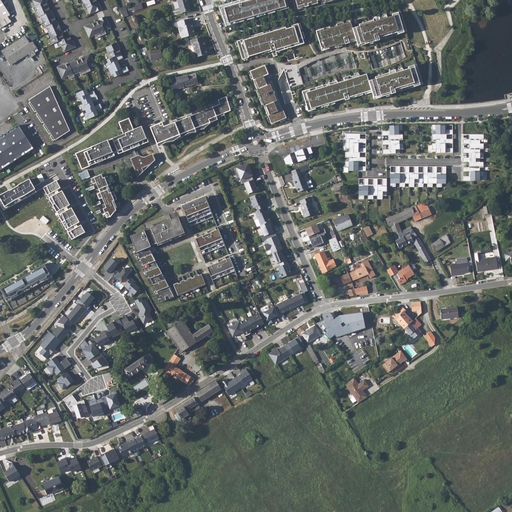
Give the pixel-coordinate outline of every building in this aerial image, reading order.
[(0,0),(0,28),(11,22),(8,17),(10,16),(0,0)] [(33,0),(36,6),(33,8),(37,18),(40,17),(43,22),(41,23),(43,28),(46,27),(51,39),(48,40),(51,45),(56,42),(59,47),(62,46),(64,52),(76,47),(74,43),(73,44),(70,36),(64,39),(61,32),(62,31),(59,24),(58,24),(53,14),(52,14),(45,0),(33,0)] [(95,11),(101,8),(100,5),(99,5),(96,0),(81,0),(84,3),(82,4),(84,9),(87,8),(90,14),(95,11)] [(189,5),(187,0),(177,0),(179,9),(176,10),(175,11),(176,14),(177,15),(191,11),(189,5)] [(227,20),(229,25),(244,21),(243,19),(247,18),(247,20),(254,18),(254,16),(267,12),(268,14),(275,12),(275,10),(278,9),(278,11),(289,8),(286,0),(251,0),(249,1),(248,0),(244,0),(228,5),(229,7),(223,8),(226,15),(223,16),(225,20),(227,20)] [(142,3),(131,6),(132,12),(143,8),(142,3)] [(220,7),(223,16),(226,15),(223,8),(229,7),(228,5),(220,7)] [(102,18),(106,16),(102,8),(101,8),(95,11),(99,20),(102,19),(102,18)] [(126,8),(120,9),(123,17),(128,16),(126,8)] [(398,13),(404,32),(406,32),(400,12),(398,13)] [(404,32),(398,13),(393,14),(393,16),(387,18),(386,16),(379,18),(379,20),(373,22),(373,20),(359,24),(359,26),(352,28),(350,22),(343,24),(337,26),(323,30),(323,28),(318,30),(316,31),(322,51),(324,51),(329,49),(329,48),(335,46),(335,47),(345,44),(345,45),(349,43),(348,41),(355,39),(357,45),(364,43),(365,44),(375,41),(379,40),(378,38),(384,36),(385,38),(392,36),(392,34),(398,32),(399,34),(404,32)] [(111,28),(106,16),(102,18),(102,19),(99,20),(88,26),(88,24),(84,26),(89,38),(95,35),(96,38),(106,33),(105,31),(111,28)] [(192,19),(174,23),(175,29),(181,27),(183,32),(180,33),(182,39),(196,35),(194,29),(192,30),(191,25),(194,24),(192,19)] [(276,52),(304,43),(303,39),(305,38),(303,32),(301,33),(298,24),(292,26),(292,27),(286,29),(286,28),(264,34),(263,33),(249,37),(249,39),(243,40),(243,39),(237,41),(242,60),(249,58),(248,57),(268,51),(269,52),(272,52),(273,57),(277,55),(276,52)] [(263,33),(264,34),(286,28),(285,26),(263,33)] [(10,45),(1,51),(10,64),(27,54),(30,58),(35,54),(33,50),(28,40),(29,40),(27,34),(10,45)] [(202,37),(183,41),(184,46),(192,44),(196,57),(206,55),(204,47),(205,46),(204,41),(203,41),(202,37)] [(113,74),(115,77),(129,71),(127,66),(121,69),(117,61),(123,58),(118,47),(119,47),(117,42),(106,47),(108,53),(105,54),(108,60),(107,60),(108,63),(106,64),(111,75),(113,74)] [(151,60),(161,57),(159,47),(148,50),(144,51),(146,60),(150,59),(151,60)] [(61,65),(57,67),(62,79),(68,76),(69,79),(74,77),(73,75),(79,72),(81,75),(90,71),(89,68),(95,65),(90,54),(87,55),(87,56),(73,63),(72,62),(61,66),(61,65)] [(265,65),(250,71),(254,80),(255,80),(259,89),(257,89),(264,106),(266,106),(269,115),(268,115),(271,124),(286,118),(283,109),(278,111),(274,102),(277,101),(274,94),(268,97),(266,94),(273,91),(270,84),(267,85),(263,76),(268,74),(265,65)] [(302,92),(308,111),(310,111),(315,109),(315,108),(321,106),(322,107),(329,105),(328,104),(345,99),(345,101),(349,99),(357,97),(356,95),(364,93),(364,90),(371,88),(371,91),(374,98),(381,96),(381,97),(391,94),(395,93),(395,91),(401,89),(401,91),(408,89),(408,87),(414,85),(415,87),(420,85),(414,65),(409,67),(409,69),(403,71),(403,69),(395,71),(395,70),(391,71),(392,74),(390,75),(389,73),(375,77),(376,79),(368,81),(366,74),(359,76),(359,74),(351,77),(350,76),(343,78),(344,81),(337,83),(337,81),(316,88),(316,90),(310,92),(309,90),(304,91),(302,92)] [(414,65),(420,85),(422,84),(416,65),(414,65)] [(189,75),(175,78),(175,80),(170,81),(173,90),(198,83),(195,73),(189,75)] [(32,100),(29,102),(35,112),(38,110),(39,111),(36,113),(42,123),(45,121),(46,122),(43,124),(49,134),(52,132),(53,133),(50,135),(53,140),(56,138),(57,139),(70,130),(50,86),(31,98),(32,100)] [(86,89),(76,93),(78,99),(80,98),(83,104),(81,105),(83,111),(85,110),(86,113),(84,114),(87,119),(98,115),(96,110),(102,108),(100,103),(94,106),(92,102),(98,99),(96,95),(94,91),(88,93),(86,89)] [(162,122),(150,127),(157,144),(210,122),(209,119),(230,110),(226,96),(218,100),(219,104),(164,127),(162,122)] [(129,118),(119,122),(123,134),(75,153),(82,170),(90,166),(89,164),(95,162),(96,164),(104,161),(101,154),(103,154),(106,160),(114,156),(113,153),(122,150),(123,153),(142,145),(141,143),(147,141),(142,126),(134,130),(129,118)] [(381,131),(382,135),(388,135),(399,135),(399,134),(398,131),(402,130),(402,125),(387,126),(388,131),(381,131)] [(432,125),(432,130),(435,130),(435,134),(446,134),(452,134),(452,130),(446,130),(446,125),(432,125)] [(20,128),(0,141),(0,169),(13,161),(33,148),(20,128)] [(349,139),(349,143),(359,143),(366,143),(366,139),(359,139),(359,134),(345,134),(345,139),(349,139)] [(388,140),(382,140),(382,145),(388,144),(399,144),(399,140),(402,140),(402,134),(399,134),(399,135),(388,135),(388,140)] [(446,143),(452,143),(452,139),(446,139),(446,134),(435,134),(432,134),(432,139),(435,140),(436,143),(446,143)] [(469,139),(463,139),(463,144),(469,144),(480,144),(480,140),(483,140),(483,134),(469,134),(469,139)] [(349,143),(345,143),(345,148),(349,148),(348,152),(359,152),(365,152),(366,148),(359,148),(359,143),(349,143)] [(399,144),(388,144),(388,149),(382,150),(382,154),(399,153),(399,149),(403,149),(403,143),(399,144)] [(436,143),(432,143),(432,149),(435,149),(436,153),(453,153),(452,148),(446,148),(446,143),(436,143)] [(469,149),(462,149),(463,153),(469,153),(480,153),(480,149),(483,149),(483,144),(480,144),(469,144),(469,149)] [(313,153),(310,147),(302,149),(291,154),(284,159),(286,164),(293,163),(310,158),(309,154),(313,153)] [(348,157),(348,161),(359,161),(365,162),(366,157),(359,157),(359,152),(348,152),(345,152),(345,157),(348,157)] [(469,162),(480,162),(479,158),(483,158),(483,153),(480,153),(469,153),(469,158),(462,158),(462,162),(469,162)] [(139,156),(131,159),(137,173),(143,171),(143,170),(146,168),(154,160),(152,155),(143,159),(142,157),(139,156)] [(348,167),(348,171),(358,171),(365,171),(365,167),(359,166),(359,161),(348,161),(345,161),(345,167),(348,167)] [(469,167),(462,167),(462,171),(469,171),(479,171),(479,167),(483,168),(483,162),(480,162),(469,162),(469,167)] [(240,177),(243,184),(244,183),(253,180),(252,175),(250,176),(248,170),(250,169),(248,164),(234,169),(237,178),(240,177)] [(307,165),(292,171),(294,175),(303,171),(309,169),(307,165)] [(395,183),(399,183),(399,172),(399,166),(395,166),(395,172),(390,172),(390,187),(395,187),(395,183)] [(404,183),(408,183),(409,172),(409,166),(404,166),(404,172),(399,172),(399,183),(399,187),(404,187),(404,183)] [(408,183),(408,187),(414,187),(414,183),(418,183),(418,172),(418,166),(414,166),(414,172),(409,172),(408,183)] [(427,166),(423,166),(423,173),(418,172),(418,183),(418,187),(423,187),(423,183),(427,183),(427,173),(427,166)] [(436,173),(436,166),(432,166),(432,173),(427,173),(427,183),(427,187),(432,187),(432,183),(436,183),(436,173)] [(446,167),(441,166),(441,173),(436,173),(436,183),(436,187),(441,187),(441,184),(446,184),(446,167)] [(87,170),(79,174),(82,180),(90,177),(87,170)] [(303,171),(294,175),(293,175),(295,179),(294,180),(295,185),(296,184),(299,191),(309,187),(305,175),(304,176),(303,171)] [(483,177),(483,171),(479,171),(469,171),(468,176),(462,176),(462,181),(479,181),(479,177),(483,177)] [(101,174),(91,179),(93,184),(96,183),(100,192),(97,194),(99,199),(102,198),(106,208),(103,209),(107,218),(111,216),(116,210),(112,201),(117,199),(114,191),(109,193),(106,186),(111,185),(108,176),(103,178),(101,174)] [(363,185),(358,185),(358,199),(363,199),(363,195),(367,195),(368,185),(368,178),(363,178),(363,185)] [(377,178),(373,178),(373,185),(368,185),(367,195),(367,199),(373,199),(373,195),(377,196),(377,185),(377,178)] [(382,196),(386,196),(386,179),(382,178),(382,185),(377,185),(377,196),(377,199),(382,199),(382,196)] [(256,184),(254,179),(253,180),(244,183),(248,194),(257,190),(255,184),(256,184)] [(29,180),(0,195),(0,200),(5,211),(37,193),(29,180)] [(56,181),(42,188),(71,241),(85,233),(56,181)] [(341,182),(332,186),(333,191),(343,187),(341,182)] [(260,193),(250,197),(254,207),(255,207),(257,210),(263,208),(265,207),(260,193)] [(182,206),(184,210),(190,207),(189,205),(192,204),(192,206),(207,201),(205,197),(205,196),(182,206)] [(310,196),(299,200),(300,205),(299,205),(304,217),(315,213),(310,202),(312,201),(310,196)] [(190,207),(184,210),(190,226),(213,216),(207,201),(192,206),(192,204),(189,205),(190,207)] [(425,201),(416,205),(422,218),(432,215),(425,201)] [(391,226),(391,227),(394,234),(402,231),(398,223),(412,216),(415,222),(422,218),(416,205),(412,207),(401,212),(385,218),(389,227),(391,226)] [(261,225),(271,221),(266,211),(265,211),(263,208),(257,210),(255,211),(261,225)] [(348,214),(333,221),(337,231),(352,225),(348,214)] [(162,302),(174,297),(149,248),(148,248),(151,247),(150,246),(156,243),(157,244),(185,233),(178,216),(168,221),(130,236),(136,252),(162,302)] [(261,225),(260,226),(264,236),(273,232),(272,228),(271,226),(272,225),(273,225),(272,221),(271,221),(261,225)] [(320,231),(317,224),(306,229),(309,236),(320,231)] [(367,225),(361,228),(362,229),(367,237),(372,234),(367,225)] [(194,235),(195,238),(218,229),(217,226),(194,235)] [(402,231),(394,234),(396,240),(395,240),(400,248),(413,241),(417,249),(423,247),(423,245),(419,239),(410,227),(402,231)] [(195,238),(202,254),(225,245),(218,229),(195,238)] [(359,237),(364,245),(369,243),(364,234),(359,237)] [(277,235),(266,239),(268,243),(264,245),(267,251),(270,249),(272,253),(281,250),(282,249),(277,235)] [(325,242),(321,235),(311,240),(314,247),(325,242)] [(340,248),(335,236),(328,240),(333,251),(340,248)] [(440,238),(431,245),(435,252),(444,246),(440,238)] [(149,248),(172,294),(173,294),(154,246),(149,248)] [(423,247),(417,249),(425,263),(430,260),(423,247)] [(272,253),(276,264),(279,262),(280,266),(288,263),(285,255),(283,256),(281,250),(272,253)] [(324,252),(315,256),(323,273),(332,269),(331,268),(328,262),(324,252)] [(205,264),(207,267),(230,257),(229,254),(205,264)] [(495,256),(475,260),(477,270),(486,269),(487,270),(497,268),(495,256)] [(208,269),(212,280),(235,270),(230,257),(207,267),(208,269)] [(456,263),(449,264),(451,276),(459,274),(459,273),(469,272),(466,257),(456,259),(456,263)] [(103,269),(112,277),(116,272),(113,269),(118,264),(112,259),(103,269)] [(356,270),(348,273),(352,281),(366,275),(368,279),(375,276),(375,275),(368,261),(362,263),(364,266),(362,267),(356,269),(356,270)] [(12,282),(0,288),(6,300),(11,297),(12,299),(19,295),(17,293),(40,281),(41,283),(48,279),(47,277),(51,275),(45,263),(33,270),(34,271),(30,273),(28,274),(27,273),(18,279),(18,280),(16,281),(12,283),(12,282)] [(290,267),(288,263),(280,266),(278,267),(282,277),(291,273),(289,267),(290,267)] [(390,268),(386,270),(390,276),(394,274),(400,284),(407,280),(406,279),(415,273),(409,264),(399,271),(395,263),(389,266),(390,268)] [(116,272),(112,277),(115,279),(116,278),(119,281),(121,283),(121,284),(124,287),(129,280),(126,278),(130,273),(124,268),(119,274),(116,272)] [(348,273),(336,277),(336,276),(334,277),(334,278),(333,278),(336,287),(352,281),(348,273)] [(173,284),(178,296),(206,284),(202,274),(199,275),(198,274),(194,276),(194,277),(192,278),(192,277),(187,279),(187,280),(185,281),(185,280),(180,282),(181,283),(179,284),(178,282),(173,284)] [(124,287),(130,292),(127,294),(132,298),(139,289),(135,285),(136,283),(131,278),(129,280),(124,287)] [(292,298),(289,300),(292,307),(297,305),(298,306),(305,302),(304,301),(308,300),(304,292),(308,290),(304,282),(299,284),(303,293),(292,298)] [(87,292),(80,300),(89,308),(92,304),(91,303),(95,298),(87,292)] [(136,302),(140,309),(138,315),(143,323),(152,319),(149,308),(143,298),(136,302)] [(78,304),(85,310),(86,311),(89,308),(80,300),(78,299),(75,302),(78,304)] [(288,299),(277,304),(282,313),(293,308),(292,307),(289,300),(288,299)] [(411,311),(416,310),(420,310),(419,301),(410,302),(411,311)] [(78,304),(67,318),(73,324),(85,310),(78,304)] [(278,315),(274,306),(269,308),(270,309),(263,312),(269,325),(274,323),(272,318),(278,315)] [(395,320),(403,330),(403,329),(412,321),(409,318),(408,319),(402,312),(403,311),(399,307),(391,317),(395,320)] [(456,308),(439,310),(440,320),(457,318),(456,308)] [(259,313),(254,316),(259,326),(264,323),(259,313)] [(329,313),(321,315),(323,322),(321,324),(326,331),(323,334),(329,339),(333,336),(335,338),(350,333),(344,325),(341,327),(338,325),(342,322),(338,316),(332,320),(329,313)] [(417,316),(422,322),(425,319),(421,313),(417,316)] [(58,326),(52,333),(61,341),(71,330),(71,326),(73,324),(67,318),(64,316),(58,323),(58,326)] [(254,316),(248,319),(253,329),(259,326),(254,316)] [(412,321),(403,329),(413,340),(420,333),(417,329),(421,325),(420,324),(422,322),(417,316),(412,321)] [(126,317),(120,320),(123,326),(127,333),(140,325),(136,318),(129,322),(126,317)] [(119,318),(106,326),(110,333),(113,337),(119,334),(117,330),(123,326),(120,320),(119,318)] [(248,318),(239,323),(245,336),(249,334),(249,333),(250,332),(250,331),(253,329),(248,319),(248,318)] [(360,322),(351,324),(353,333),(367,330),(365,320),(360,321),(360,322)] [(167,331),(177,347),(177,348),(180,352),(213,331),(209,325),(192,335),(183,321),(167,331)] [(240,334),(243,341),(247,339),(245,336),(239,323),(228,328),(233,337),(238,334),(238,335),(240,334)] [(314,326),(301,334),(307,343),(320,335),(314,326)] [(54,348),(61,341),(52,333),(49,331),(44,338),(45,339),(40,345),(43,348),(39,352),(46,358),(51,352),(52,352),(55,349),(54,348)] [(113,337),(110,333),(106,335),(104,331),(99,333),(100,335),(96,338),(100,346),(104,343),(105,345),(114,340),(113,337)] [(431,333),(425,338),(432,348),(434,346),(435,339),(431,333)] [(89,346),(85,339),(79,346),(87,356),(86,357),(89,360),(90,359),(100,352),(93,343),(89,346)] [(285,343),(269,353),(276,365),(292,355),(285,343)] [(309,346),(305,349),(313,363),(317,360),(309,346)] [(177,348),(168,363),(175,367),(182,355),(180,352),(177,348)] [(406,360),(400,351),(396,354),(403,362),(406,360)] [(100,352),(90,359),(93,363),(92,364),(95,368),(96,368),(98,371),(110,368),(108,364),(109,364),(103,356),(102,356),(100,352)] [(144,356),(124,369),(129,377),(149,364),(152,362),(152,359),(149,354),(145,357),(144,356)] [(396,354),(394,356),(400,364),(403,362),(396,354)] [(56,375),(70,364),(65,358),(59,362),(54,356),(46,362),(48,365),(46,367),(52,375),(55,373),(56,375)] [(394,356),(381,366),(387,373),(393,369),(394,370),(400,364),(394,356)] [(342,359),(333,366),(336,370),(345,363),(342,359)] [(168,363),(164,370),(187,384),(190,385),(194,378),(175,367),(168,363)] [(246,369),(240,373),(241,374),(235,378),(241,388),(249,383),(248,381),(252,379),(246,369)] [(19,379),(26,388),(28,391),(38,384),(29,372),(19,379)] [(58,383),(63,389),(74,381),(71,377),(70,378),(69,375),(67,372),(57,379),(59,382),(58,383)] [(357,385),(353,378),(345,385),(356,402),(365,396),(362,391),(368,387),(364,380),(357,385)] [(19,379),(9,386),(16,396),(26,388),(19,379)] [(216,380),(196,393),(201,402),(221,390),(218,386),(216,380)] [(0,392),(0,394),(1,396),(6,403),(16,396),(9,386),(0,392)] [(111,395),(107,396),(111,408),(121,405),(115,390),(110,392),(111,395)] [(155,397),(159,405),(172,397),(169,390),(163,394),(163,393),(155,397)] [(72,411),(75,410),(77,416),(84,414),(83,413),(88,411),(85,402),(79,404),(72,395),(64,401),(72,411)] [(0,396),(0,413),(9,407),(6,403),(1,396),(0,396)] [(356,402),(357,404),(366,398),(365,396),(356,402)] [(93,416),(107,411),(103,397),(94,400),(93,398),(88,400),(93,416)] [(192,398),(175,410),(181,419),(199,408),(192,398)] [(128,412),(132,419),(145,413),(141,406),(128,412)] [(57,411),(47,414),(50,423),(51,425),(55,424),(54,423),(57,422),(62,421),(57,411)] [(38,429),(39,429),(43,428),(42,426),(50,423),(47,414),(47,412),(35,416),(35,418),(38,429)] [(32,419),(25,421),(28,431),(31,430),(31,431),(38,429),(35,418),(32,419)] [(24,423),(0,429),(0,439),(0,440),(4,439),(8,438),(8,437),(11,436),(11,437),(15,436),(15,435),(19,434),(22,433),(22,434),(27,432),(24,423)] [(141,435),(146,444),(159,438),(154,428),(141,435)] [(127,442),(132,452),(146,445),(146,444),(141,435),(127,442)] [(127,442),(117,446),(122,457),(132,452),(127,442)] [(101,456),(104,464),(107,469),(121,462),(114,448),(100,455),(101,456)] [(97,457),(86,462),(91,471),(104,464),(101,456),(97,458),(97,457)] [(65,457),(55,461),(60,472),(68,469),(70,472),(80,468),(74,458),(67,461),(65,457)] [(13,466),(2,472),(7,481),(19,475),(13,466)] [(51,480),(42,484),(46,495),(63,488),(58,477),(51,480)]
